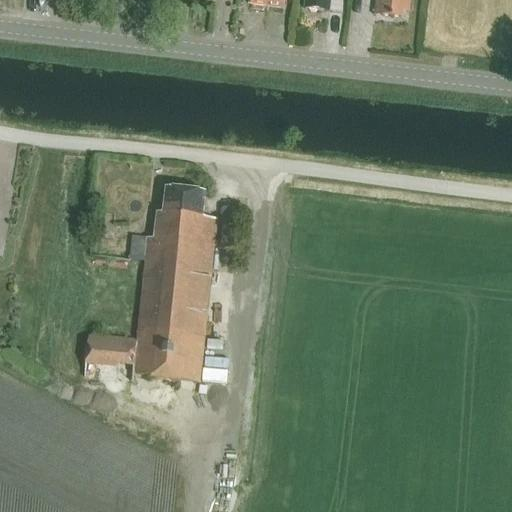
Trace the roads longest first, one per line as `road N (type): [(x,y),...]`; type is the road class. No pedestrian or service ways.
road 1 (unclassified): [(511,195),(0,134)]
road 2 (tertiary): [(511,86),(0,28)]
